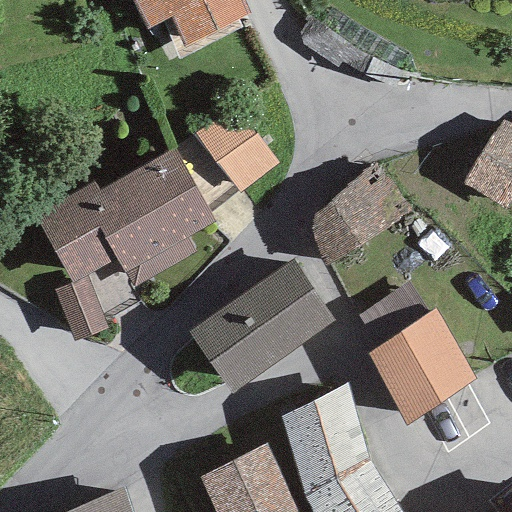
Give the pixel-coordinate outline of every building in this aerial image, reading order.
[(244,0),(131,0),(146,31),(170,17),(185,47),(251,13),(244,0)] [(194,134),(237,194),(277,165),(234,105),(194,134)] [(511,126),(501,121),(462,184),(504,208),(511,194),(511,126)] [(93,182),(33,216),(71,282),(72,283),(86,277),(114,260),(129,287),(194,250),(187,237),(215,221),(173,147),(97,190),(93,182)] [(392,189),(373,163),(315,212),(311,221),(310,232),(313,244),(325,267),(410,212),(392,189)] [(186,333),(230,395),(334,321),(290,259),(186,333)] [(107,328),(86,277),(72,283),(71,282),(51,290),(72,342),(107,328)] [(376,348),(426,315),(405,283),(355,316),(376,348)] [(476,380),(434,309),(426,315),(376,348),(367,355),(405,427),(476,380)] [(399,511),(367,461),(346,383),(279,416),(302,499),(310,511),(399,511)] [(298,511),(265,445),(196,479),(213,511),(298,511)] [(130,511),(121,489),(66,511),(130,511)]
